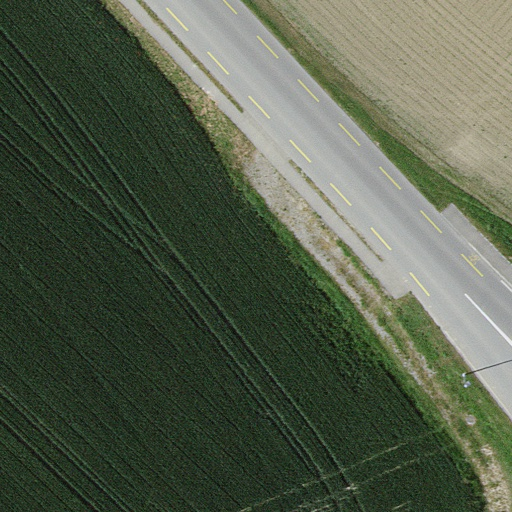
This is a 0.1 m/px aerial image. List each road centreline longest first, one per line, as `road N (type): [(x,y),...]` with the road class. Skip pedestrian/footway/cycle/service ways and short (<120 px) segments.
road 1 (unclassified): [(183,0),(511,343)]
road 2 (track): [(300,124),(284,171),(291,206),(426,372),(499,496),(497,511)]
